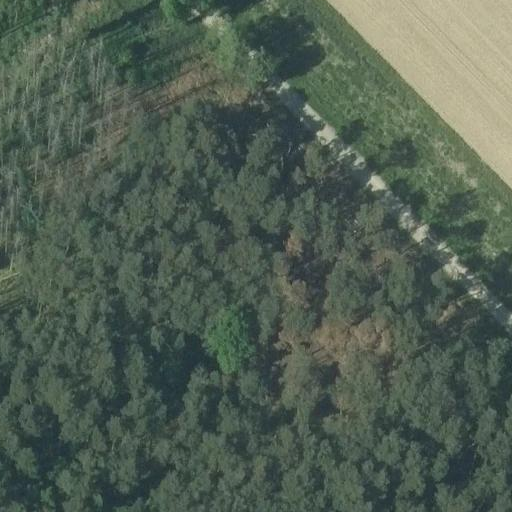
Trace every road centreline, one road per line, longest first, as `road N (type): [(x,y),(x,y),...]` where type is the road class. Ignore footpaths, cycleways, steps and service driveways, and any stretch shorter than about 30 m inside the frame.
road 1 (track): [(511,321),(199,0)]
road 2 (track): [(128,511),(0,385)]
